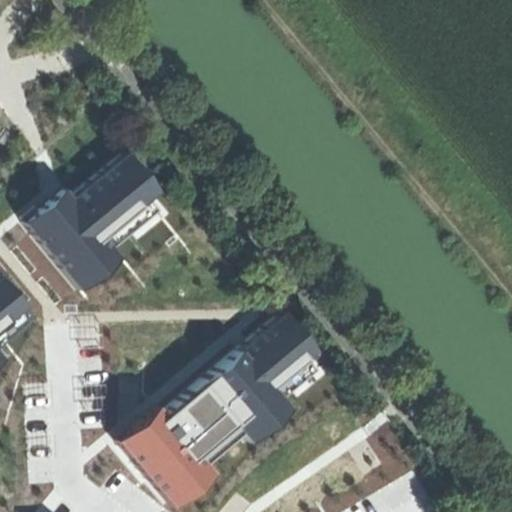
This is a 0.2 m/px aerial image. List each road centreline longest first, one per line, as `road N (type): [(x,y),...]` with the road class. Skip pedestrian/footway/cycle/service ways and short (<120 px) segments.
road 1 (track): [(511,270),(285,0)]
road 2 (residential): [(111,511),(71,480),(65,317)]
